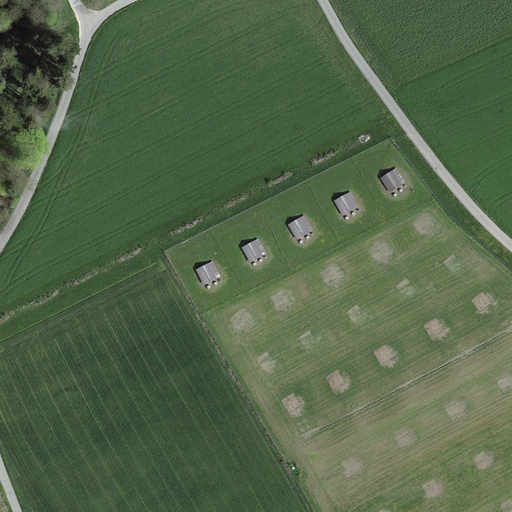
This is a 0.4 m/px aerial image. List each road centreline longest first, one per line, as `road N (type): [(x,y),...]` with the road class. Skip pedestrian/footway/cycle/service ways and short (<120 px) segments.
road 1 (unclassified): [(322,0),(425,154),(511,248)]
road 2 (unclassified): [(85,25),(69,92),(0,243)]
